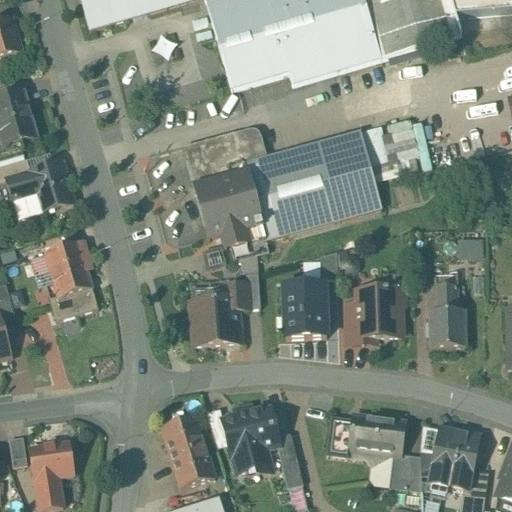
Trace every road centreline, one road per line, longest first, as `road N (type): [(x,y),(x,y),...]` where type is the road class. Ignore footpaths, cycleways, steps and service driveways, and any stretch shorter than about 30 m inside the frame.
road 1 (tertiary): [(50,0),(135,290),(140,393)]
road 2 (residential): [(140,393),(282,371),(414,386),(511,421)]
road 3 (residential): [(0,414),(140,393)]
road 4 (tertiary): [(140,393),(120,511)]
